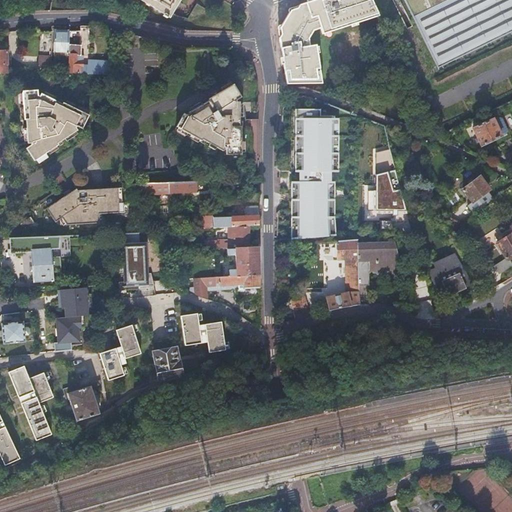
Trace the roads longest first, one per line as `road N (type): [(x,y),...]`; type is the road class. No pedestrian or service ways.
road 1 (residential): [(264,40),(273,88),(269,337)]
road 2 (residential): [(264,40),(176,38),(87,18),(0,24)]
road 3 (residential): [(338,511),(440,464),(511,451)]
road 4 (unclassified): [(269,337),(357,312),(442,323)]
road 5 (residential): [(269,337),(300,493)]
